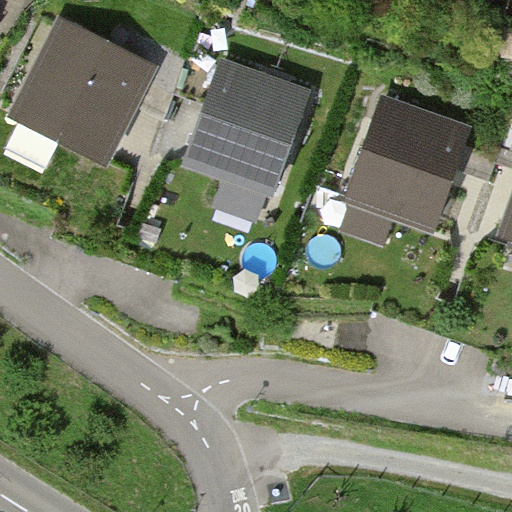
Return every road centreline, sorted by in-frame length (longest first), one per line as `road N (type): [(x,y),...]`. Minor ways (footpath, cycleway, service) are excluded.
road 1 (residential): [(151,395),(180,385),(251,383),(511,421)]
road 2 (residential): [(218,460),(306,448),(511,491)]
road 3 (residential): [(0,287),(151,395)]
